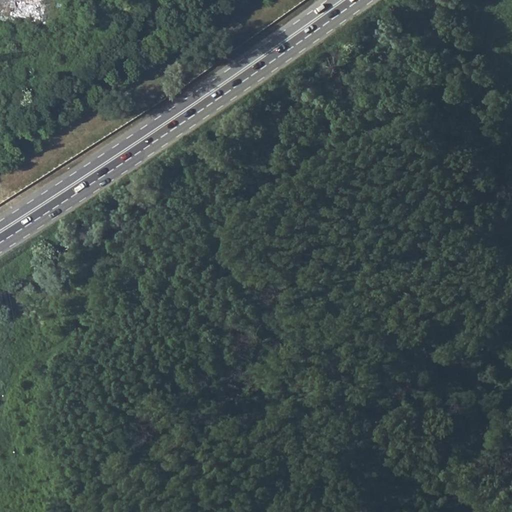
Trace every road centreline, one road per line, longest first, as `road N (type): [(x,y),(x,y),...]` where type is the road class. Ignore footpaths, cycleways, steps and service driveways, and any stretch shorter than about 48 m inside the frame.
road 1 (primary): [(0,247),(366,0)]
road 2 (primary): [(335,0),(0,226)]
